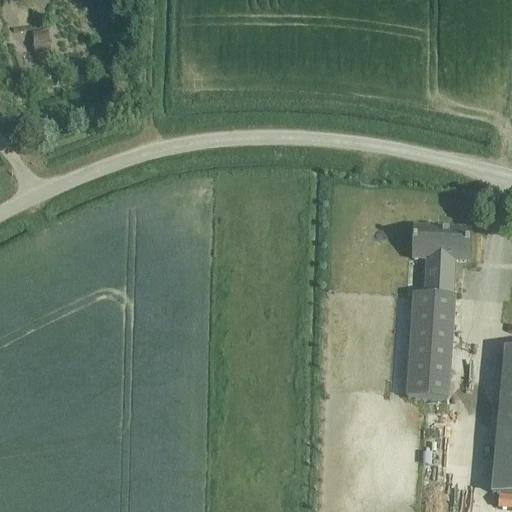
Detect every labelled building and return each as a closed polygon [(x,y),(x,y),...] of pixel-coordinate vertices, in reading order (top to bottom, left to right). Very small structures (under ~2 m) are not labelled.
[(33,56),(49,55),(48,41),(32,42),(33,56)] [(413,297),(407,400),(449,403),(457,266),(469,267),(471,234),(413,231),(411,263),(435,264),(434,270),(424,270),(422,298),(413,297)] [(335,235),(330,251),(340,254),(345,239),(335,235)] [(511,354),(506,354),(492,495),(511,496),(511,354)] [(511,499),(499,498),(498,510),(511,511),(511,499)]
